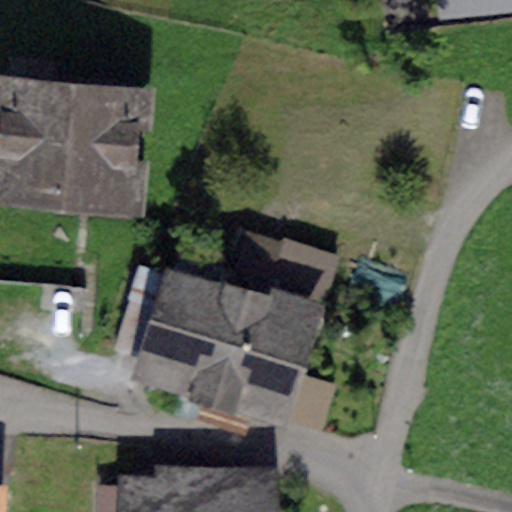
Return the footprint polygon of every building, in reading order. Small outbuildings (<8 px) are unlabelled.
[(8,93),(0,185),(0,186),(124,198),(132,104),(8,93)] [(187,372),(182,387),(272,416),(308,302),(229,277),(224,293),(170,276),(144,358),(187,372)] [(84,288),(39,284),(37,311),(82,315),(84,288)] [(251,410),(201,395),(194,419),(243,435),(251,410)] [(260,511),(261,475),(162,473),(162,490),(105,489),(104,511),(260,511)]
